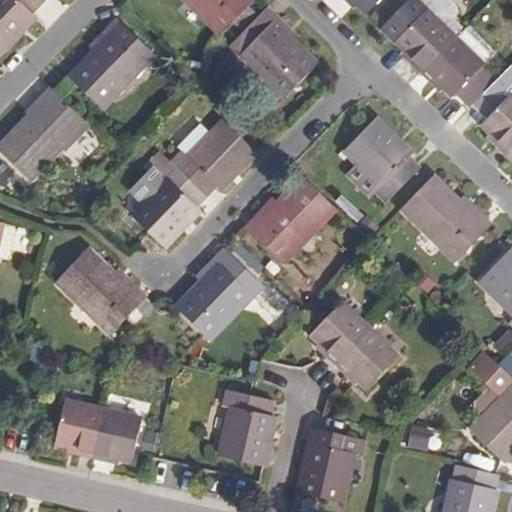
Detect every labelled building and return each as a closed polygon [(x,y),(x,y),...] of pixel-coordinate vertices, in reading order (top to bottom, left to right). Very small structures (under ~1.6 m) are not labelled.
[(32,13),(42,2),(39,0),(0,0),(0,53),(1,55),(37,18),(32,13)] [(188,0),(221,31),(249,0),(188,0)] [(346,0),(326,0),(340,17),(352,7),(346,0)] [(423,65),(458,29),(431,3),(400,35),(409,44),(418,53),(414,57),(423,65)] [(278,14),(269,5),(233,43),(287,95),(318,62),(290,35),(274,19),(278,14)] [(153,50),(116,14),(104,27),(111,33),(95,49),(68,77),(99,106),(153,50)] [(296,30),(278,14),(274,19),(290,35),(296,30)] [(111,33),(104,27),(88,43),(95,49),(111,33)] [(489,58),(458,29),(423,65),(434,76),(438,72),(448,82),(458,91),(489,58)] [(418,53),(409,44),(405,48),(414,57),(418,53)] [(448,82),(438,72),(434,76),(444,86),(448,82)] [(90,123),(49,85),(30,105),(37,111),(30,117),(0,149),(0,151),(28,179),(60,146),(64,151),(90,123)] [(511,145),(511,88),(485,117),(494,125),(505,136),(501,140),(510,148),(511,145)] [(37,111),(30,105),(24,112),(30,117),(37,111)] [(411,149),(375,114),(343,147),(379,182),(373,188),(384,198),(418,164),(406,154),(411,149)] [(171,160),(206,194),(216,184),(219,188),(257,149),(224,118),(212,131),(189,155),(182,149),(171,160)] [(212,131),(199,119),(176,143),(182,149),(189,155),(212,131)] [(505,136),(494,125),(490,129),(501,140),(505,136)] [(196,205),(206,194),(171,160),(160,171),(167,178),(132,214),(164,246),(199,209),(196,205)] [(461,198),(433,171),(402,204),(458,258),(494,222),(482,211),(478,215),(461,198)] [(337,207),(306,177),(279,205),(262,223),(255,215),(245,226),(284,263),(337,207)] [(482,211),(465,194),(461,198),(478,215),(482,211)] [(279,205),(272,198),(255,215),(262,223),(279,205)] [(9,221),(0,219),(0,252),(2,253),(7,250),(12,226),(9,221)] [(264,283),(225,245),(214,257),(221,263),(205,280),(177,308),(209,339),(264,283)] [(511,316),(508,320),(511,324),(511,248),(509,246),(478,279),(511,311),(511,316)] [(114,273),(87,247),(56,279),(112,332),(149,294),(137,283),(131,289),(114,273)] [(221,263),(214,257),(198,273),(205,280),(221,263)] [(137,283),(119,267),(114,273),(131,289),(137,283)] [(324,353),(335,364),(371,326),(340,298),(310,330),(321,340),(329,348),(324,353)] [(371,326),(335,364),(347,375),(352,370),(359,377),(370,387),(400,354),(371,326)] [(329,348),(321,340),(316,345),(324,353),(329,348)] [(359,377),(352,370),(347,375),(354,382),(359,377)] [(511,375),(499,387),(505,392),(469,430),(501,462),(511,450),(511,375)] [(273,397),(225,388),(222,403),(231,405),(221,453),(266,462),(276,414),(270,413),(273,397)] [(78,458),(92,461),(104,408),(64,400),(55,442),(68,445),(80,447),(78,458)] [(104,408),(92,461),(105,464),(108,454),(118,456),(134,460),(143,416),(104,408)] [(414,426),(410,447),(430,451),(435,430),(414,426)] [(368,438),(316,427),(313,441),(307,439),(297,490),(342,500),(353,449),(366,452),(368,438)] [(80,447),(68,445),(66,455),(78,458),(80,447)] [(118,456),(108,454),(105,464),(116,466),(118,456)] [(454,477),(452,477),(444,511),(489,511),(495,487),(493,486),(496,472),(458,463),(454,477)]
